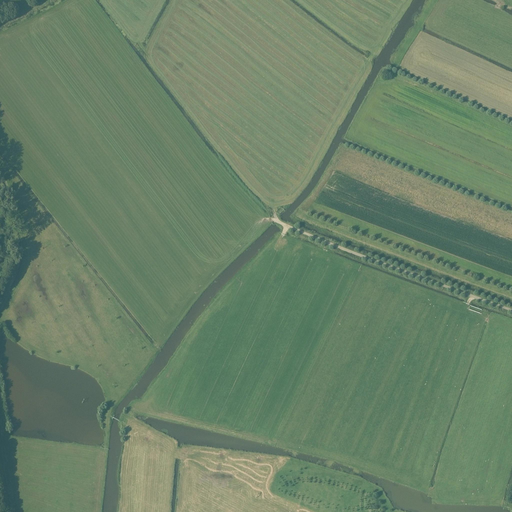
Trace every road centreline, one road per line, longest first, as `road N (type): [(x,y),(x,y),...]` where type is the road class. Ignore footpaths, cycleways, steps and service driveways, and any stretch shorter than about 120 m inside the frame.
road 1 (unclassified): [(511,310),(276,219)]
road 2 (track): [(0,301),(16,263),(0,185)]
